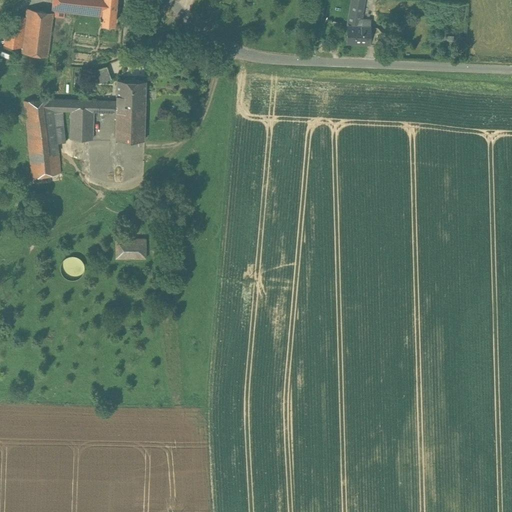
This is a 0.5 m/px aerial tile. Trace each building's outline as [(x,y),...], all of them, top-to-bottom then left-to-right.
[(52,0),(52,9),(65,11),(90,14),(90,11),(91,11),(92,0),(52,0)] [(116,0),(92,0),(91,11),(90,11),(90,14),(102,15),(102,17),(100,17),(100,18),(101,19),(101,23),(112,24),(114,22),(115,22),(116,0)] [(351,0),(348,26),(360,26),(361,20),(364,2),(368,3),(368,0),(351,0)] [(53,12),(27,9),(26,17),(22,44),(22,48),(21,53),(47,56),(52,16),(53,12)] [(26,17),(7,14),(4,45),(22,48),(22,44),(26,17)] [(360,26),(348,26),(347,42),(358,42),(358,43),(367,44),(367,43),(367,32),(368,27),(360,26)] [(376,32),(367,32),(367,43),(375,43),(376,32)] [(444,44),(454,44),(455,36),(444,35),(444,44)] [(107,66),(93,71),(98,83),(111,78),(107,66)] [(146,81),(117,80),(116,101),(116,110),(145,111),(146,81)] [(52,97),(23,101),(32,177),(60,173),(57,143),(53,110),(52,99),(52,97)] [(116,101),(52,99),(53,110),(62,110),(71,110),(70,139),(92,139),(93,111),(116,112),(116,110),(116,101)] [(62,110),(53,110),(57,143),(65,142),(63,123),(62,110)] [(145,111),(116,110),(116,112),(115,139),(144,140),(145,111)] [(193,111),(185,116),(187,121),(196,116),(193,111)] [(146,238),(116,238),(116,258),(146,258),(146,238)] [(68,273),(82,273),(81,256),(67,256),(68,273)]
